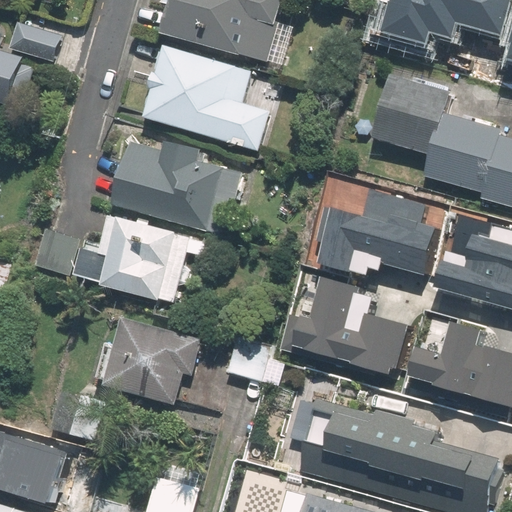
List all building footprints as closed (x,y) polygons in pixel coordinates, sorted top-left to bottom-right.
[(272,61),(272,60),(289,65),(300,27),(283,22),(289,0),(177,0),(173,14),(179,16),(174,33),(272,61)] [(391,0),(381,34),(422,46),(427,31),(456,39),(461,25),(498,35),(508,0),(391,0)] [(26,20),(18,47),(63,61),(71,34),(26,20)] [(279,111),(250,102),(260,70),(177,44),(168,71),(165,70),(159,87),(163,88),(154,116),(266,151),(279,111)] [(0,98),(19,104),(20,99),(30,102),(41,67),(31,64),(33,57),(0,46),(0,98)] [(371,141),(428,154),(438,114),(445,116),(451,91),(387,76),(371,141)] [(423,176),(480,190),(494,137),(499,138),(501,129),(445,116),(438,114),(428,154),(423,176)] [(511,141),(499,138),(494,137),(480,190),(478,198),(511,206),(511,141)] [(142,140),(123,203),(226,234),(237,197),(243,199),(251,173),(245,171),(209,160),(212,150),(175,139),(172,149),(142,140)] [(315,263),(349,270),(354,244),(383,250),(380,265),(420,273),(434,204),(370,191),(365,214),(327,206),(315,263)] [(200,237),(186,233),(187,230),(132,215),(123,212),(112,252),(92,246),(84,273),(104,279),(113,282),(112,285),(167,300),(168,297),(181,301),(200,237)] [(75,275),(87,239),(53,229),(42,264),(75,275)] [(466,264),(434,257),(426,291),(511,310),(511,247),(472,238),(466,264)] [(15,254),(0,250),(0,290),(6,292),(15,254)] [(392,375),(405,325),(368,316),(364,331),(342,325),(353,282),(318,273),(307,315),(295,312),(286,347),(392,375)] [(210,337),(135,315),(124,353),(115,384),(182,404),(192,373),(199,375),(210,337)] [(402,382),(511,411),(511,349),(479,341),(481,332),(451,325),(443,355),(411,347),(402,382)] [(245,337),(235,371),(269,381),(279,346),(245,337)] [(111,402),(70,390),(58,428),(100,441),(111,402)] [(291,464),(472,511),(490,511),(505,456),(307,404),(291,464)] [(169,477),(159,511),(197,511),(205,487),(169,477)] [(379,511),(287,490),(281,511),(379,511)] [(53,511),(0,497),(0,511),(53,511)]
